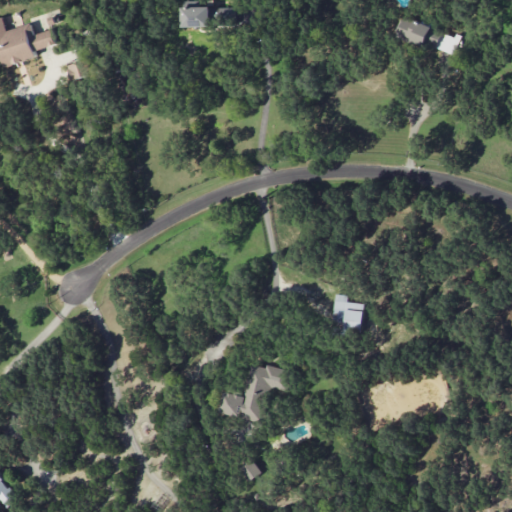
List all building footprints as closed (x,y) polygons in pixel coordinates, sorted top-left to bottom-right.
[(211,6),(181,7),(182,27),(211,26),(211,6)] [(32,23),(7,30),(4,17),(0,17),(0,63),(1,67),(37,57),(36,50),(57,44),(52,29),(35,34),(32,23)] [(456,54),(461,35),(402,18),(396,37),(456,54)] [(68,65),(72,80),(91,76),(87,60),(68,65)] [(347,303),(348,294),(335,294),(334,323),(343,323),(343,331),(362,331),(362,303),(347,303)] [(246,396),(227,391),(222,412),(246,418),(262,422),(270,387),(288,392),(293,371),(269,365),(268,367),(254,364),(246,396)] [(240,467),(249,481),(263,473),(253,458),(240,467)] [(0,496),(7,507),(18,500),(0,470),(0,496)]
